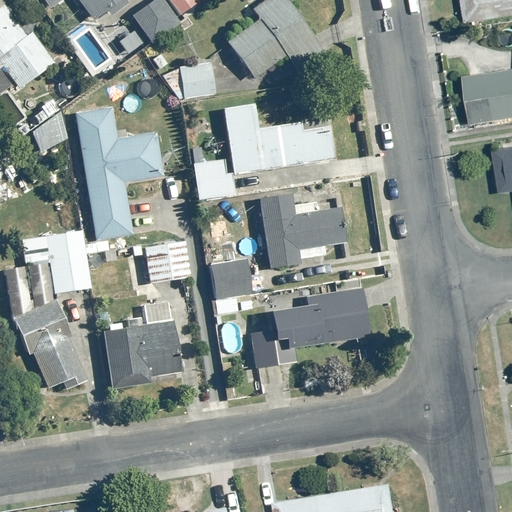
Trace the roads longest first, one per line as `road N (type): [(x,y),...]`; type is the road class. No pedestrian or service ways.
road 1 (residential): [(0,475),(452,401)]
road 2 (residential): [(433,290),(389,0)]
